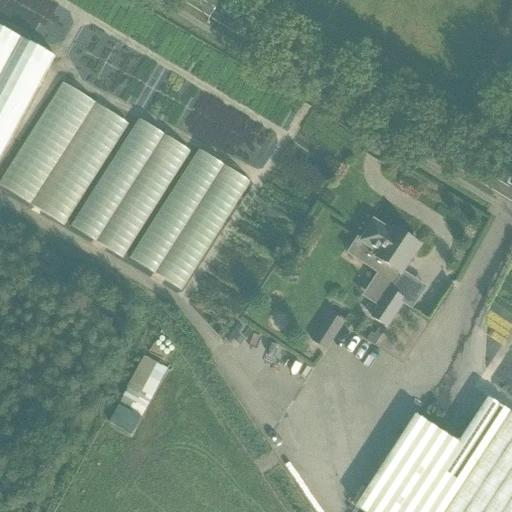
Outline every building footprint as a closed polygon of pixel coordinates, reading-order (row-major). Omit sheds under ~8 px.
[(0,23),(0,187),(2,188),(24,142),(21,140),(63,54),(0,23)] [(40,211),(100,104),(65,84),(5,191),(40,211)] [(42,218),(199,295),(256,181),(142,124),(140,128),(97,107),(42,218)] [(389,285),(413,251),(367,219),(343,254),(389,285)] [(317,345),(334,358),(355,329),(338,317),(317,345)] [(366,340),(383,349),(390,336),(373,327),(366,340)] [(285,353),(268,377),(300,399),(317,375),(285,353)] [(144,441),(173,372),(148,361),(118,431),(144,441)] [(511,511),(511,415),(487,400),(458,445),(415,418),(355,509),(359,511),(511,511)]
